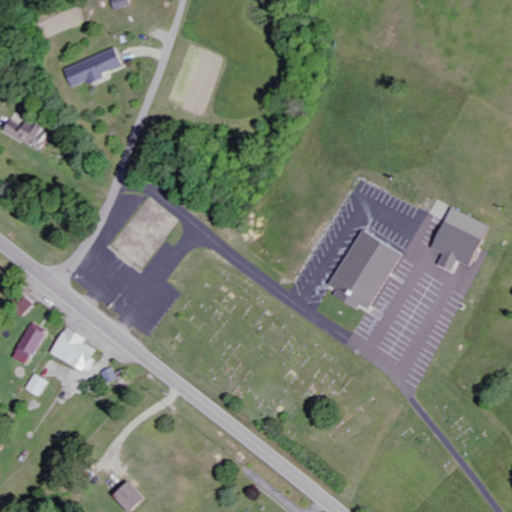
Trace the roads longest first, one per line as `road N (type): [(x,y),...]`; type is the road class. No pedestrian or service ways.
road 1 (tertiary): [(0,240),(340,511)]
road 2 (residential): [(184,0),(108,207),(56,285)]
